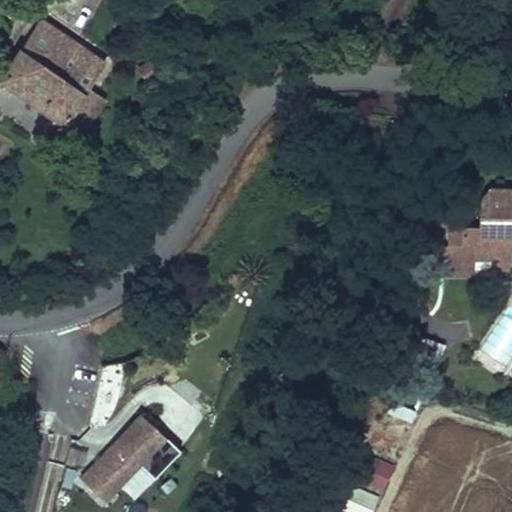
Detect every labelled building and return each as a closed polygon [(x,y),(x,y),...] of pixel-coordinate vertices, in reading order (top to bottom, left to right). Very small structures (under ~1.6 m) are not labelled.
[(38,24),(0,81),(64,123),(89,86),(102,65),(38,24)] [(89,86),(64,123),(83,128),(104,96),(89,86)] [(511,257),(511,170),(508,170),(496,180),(493,198),(482,205),(459,203),(460,194),(429,185),(417,228),(437,233),(455,234),(453,252),(472,253),(472,264),(498,266),(500,257),(511,257)] [(455,234),(437,233),(436,261),(472,264),(472,253),(453,252),(455,234)] [(391,399),(386,411),(411,420),(415,408),(391,399)] [(142,451),(168,424),(144,401),(84,465),(108,488),(142,451)] [(90,427),(89,405),(65,406),(65,427),(90,427)] [(157,465),(182,438),(168,424),(142,451),(157,465)] [(360,468),(385,479),(397,454),(372,442),(360,468)]
